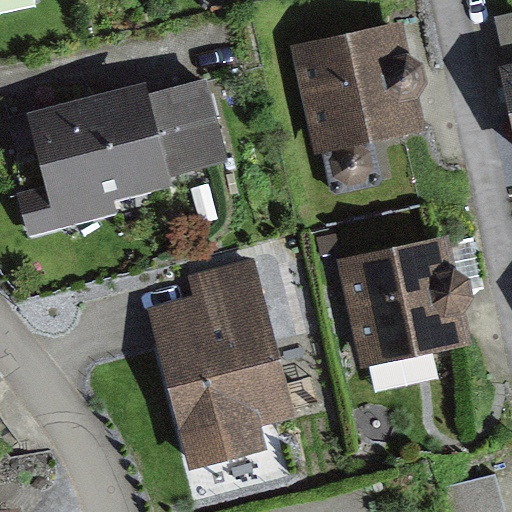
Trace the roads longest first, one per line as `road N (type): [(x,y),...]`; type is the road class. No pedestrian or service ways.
road 1 (residential): [(511,315),(449,0)]
road 2 (residential): [(110,511),(85,455),(0,333)]
